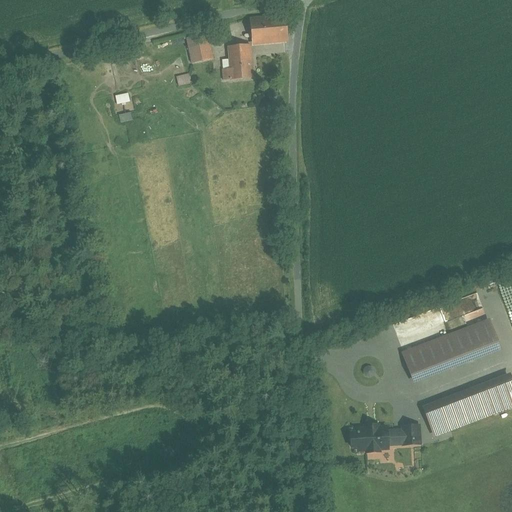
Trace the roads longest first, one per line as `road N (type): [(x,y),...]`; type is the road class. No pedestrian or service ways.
road 1 (unclassified): [(310,511),(295,63),(305,0)]
road 2 (track): [(304,401),(192,429),(159,406),(0,448)]
road 3 (unclassified): [(0,63),(303,0)]
road 4 (track): [(192,429),(181,461),(4,511)]
